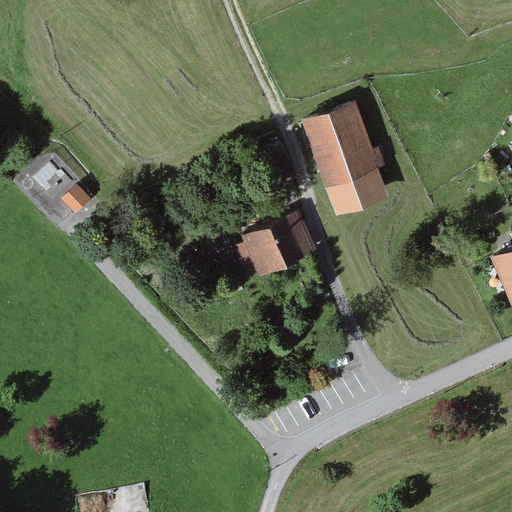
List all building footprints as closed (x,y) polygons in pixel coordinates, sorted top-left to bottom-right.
[(353,104),(306,121),(340,214),(387,196),(353,104)] [(280,178),(296,173),(286,137),(269,142),(280,178)] [(56,161),(39,178),(57,196),(74,179),(56,161)] [(77,184),(61,199),(73,212),(76,215),(92,200),(90,197),(77,184)] [(300,213),(238,241),(253,276),(315,248),(300,213)] [(511,244),(490,255),(511,301),(511,244)]
